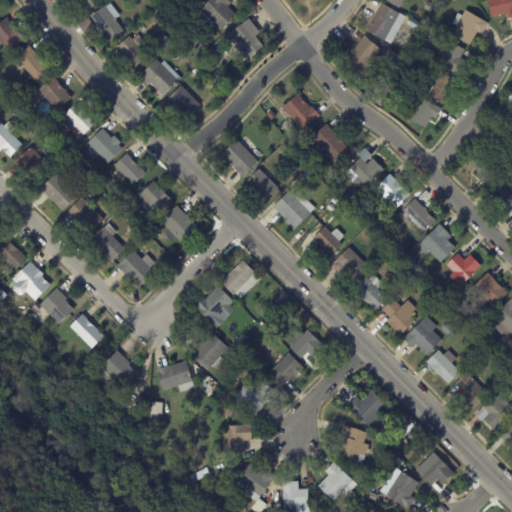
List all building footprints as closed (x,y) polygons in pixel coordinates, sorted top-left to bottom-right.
[(100,0),(101,1),(86,14),(75,0),(100,0)] [(202,0),(192,10),(182,0),(202,0)] [(226,0),(231,5),(227,8),(236,17),(221,32),(213,25),(209,29),(195,16),(211,0),(226,0)] [(404,0),(399,9),(384,1),(384,0),(404,0)] [(511,19),(507,20),(506,16),(505,16),(505,15),(492,18),(487,0),(511,0),(511,19)] [(424,9),(428,2),(435,6),(432,12),(424,9)] [(109,43),(90,18),(109,4),(119,17),(114,21),(123,32),(109,43)] [(405,20),(390,45),(366,31),(381,4),(406,19),(405,20)] [(487,26),(481,36),(477,33),(469,47),(451,36),(456,27),(451,25),(458,14),(462,17),(465,11),(488,25),(487,26)] [(7,20),(23,39),(9,52),(1,42),(0,43),(0,21),(5,17),(7,20)] [(419,24),(415,31),(405,25),(409,19),(419,24)] [(245,23),(263,47),(250,58),(231,34),(244,23),(245,23)] [(156,39),(152,43),(144,33),(148,29),(156,39)] [(190,37),(185,41),(181,36),(185,32),(190,37)] [(170,41),(165,45),(160,39),(165,35),(170,41)] [(127,63),(116,50),(129,38),(131,41),(137,36),(144,43),(138,49),(147,59),(134,70),(127,63)] [(355,48),(364,38),(381,52),(361,76),(344,61),(355,48)] [(464,52),(460,59),(467,63),(459,77),(438,66),(450,43),(464,52)] [(216,44),(221,50),(215,54),(210,48),(216,44)] [(410,44),(415,47),(409,58),(403,55),(408,44),(410,44)] [(30,47),(49,70),(35,81),(23,67),(19,71),(11,62),(29,47),(30,47)] [(207,52),(210,49),(215,55),(211,58),(207,52)] [(389,50),(399,59),(387,74),(377,65),(389,50)] [(213,62),(208,66),(204,60),(208,56),(213,62)] [(171,70),(181,80),(163,98),(150,85),(149,86),(140,77),(156,61),(160,65),(163,62),(171,70)] [(212,64),(215,68),(210,72),(207,68),(212,64)] [(456,83),(452,90),(453,91),(446,102),(445,102),(443,106),(429,97),(429,95),(423,92),(431,79),(437,82),(441,74),(456,83)] [(54,78),(72,98),(56,111),(38,90),(53,77),(54,78)] [(24,94),(19,99),(13,92),(18,87),(24,94)] [(182,88),(200,106),(186,121),(166,102),(181,87),(182,88)] [(312,107),(320,116),(302,131),(282,108),(298,94),(310,108),(312,107)] [(441,112),(434,123),(430,121),(424,130),(408,120),(420,99),(441,111),(441,112)] [(81,108),(96,122),(83,135),(64,116),(76,103),(81,108)] [(276,116),(271,121),(266,115),(271,110),(276,116)] [(1,149),(0,148),(0,124),(3,127),(7,122),(14,129),(10,133),(21,145),(9,158),(1,149)] [(327,125),(347,147),(326,166),(305,143),(326,124),(327,125)] [(38,129),(30,136),(27,133),(34,126),(38,129)] [(106,133),(123,150),(109,164),(99,154),(93,160),(86,153),(92,147),(89,144),(103,130),(106,133)] [(239,143),(258,162),(243,177),(222,155),(237,140),(239,143)] [(70,141),(74,145),(70,149),(66,144),(70,141)] [(305,153),(301,157),(292,148),(297,144),(305,153)] [(21,168),(15,162),(30,147),(51,169),(36,184),(21,168)] [(364,149),(371,155),(364,162),(366,164),(372,158),(383,170),(361,192),(343,174),(359,158),(357,155),(364,148),(364,149)] [(483,183),(476,176),(479,173),(469,163),(483,149),(500,166),(483,183)] [(66,157),(63,160),(57,155),(61,152),(66,157)] [(127,154),(146,173),(133,185),(114,166),(127,154)] [(264,174),(278,188),(266,200),(246,181),(258,169),(264,174)] [(313,176),(306,181),(301,175),(308,169),(313,176)] [(391,175),(410,194),(395,210),(375,189),(390,174),(391,175)] [(64,184),(76,196),(61,211),(40,189),(54,175),(64,184)] [(511,190),(511,206),(509,210),(486,188),(498,176),(511,190)] [(95,181),(99,177),(103,181),(99,185),(95,181)] [(154,182),(173,201),(159,215),(140,196),(153,182),(154,182)] [(281,216),(273,207),(289,191),(311,213),(295,229),(290,225),(282,218),(283,217),(281,216)] [(339,203),(336,206),(330,201),(333,197),(339,202),(339,203)] [(92,208),(103,220),(88,235),(66,213),(81,198),(92,208)] [(420,204),(423,208),(424,207),(427,210),(426,210),(436,221),(424,233),(402,211),(415,199),(420,204)] [(332,213),(326,209),(330,204),(336,208),(332,213)] [(177,207),(198,228),(182,244),(175,237),(171,242),(164,235),(169,230),(160,222),(176,206),(177,207)] [(125,250),(112,262),(90,240),(103,228),(104,228),(108,224),(116,233),(112,237),(125,250)] [(440,225),(451,237),(448,240),(455,248),(440,263),(429,252),(426,255),(418,248),(422,244),(421,243),(439,224),(440,225)] [(332,233),(336,228),(344,236),(339,242),(342,245),(325,262),(314,251),(320,245),(313,238),(324,227),(331,234),(332,233)] [(387,231),(393,237),(388,241),(380,232),(385,228),(387,231)] [(5,237),(26,259),(13,271),(0,258),(0,240),(4,237),(5,237)] [(183,247),(189,241),(193,245),(188,251),(183,247)] [(399,245),(401,247),(396,253),(391,250),(397,243),(399,245)] [(342,275),(341,274),(339,276),(330,266),(348,248),(368,267),(351,284),(342,275)] [(125,274),(117,266),(132,251),(141,260),(146,255),(154,263),(149,268),(154,273),(139,288),(125,274)] [(458,254),(464,260),(469,255),(480,266),(461,287),(450,277),(454,273),(446,266),(458,254)] [(413,259),(416,263),(412,267),(406,260),(410,256),(413,259)] [(261,280),(241,300),(235,294),(233,295),(221,282),(243,261),(261,280)] [(31,264),(38,271),(36,272),(39,276),(40,275),(50,286),(34,302),(24,292),(20,297),(12,289),(17,285),(12,280),(30,262),(31,264)] [(402,279),(398,274),(404,267),(409,272),(402,279)] [(489,274),(508,294),(493,308),(473,287),(488,273),(489,274)] [(364,300),(353,289),(365,277),(368,280),(373,275),(382,284),(377,289),(387,299),(375,311),(364,300)] [(408,286),(412,282),(416,285),(411,290),(408,286)] [(197,307),(205,299),(206,300),(218,287),(233,302),(229,307),(234,312),(226,319),(222,314),(211,324),(195,308),(197,307)] [(57,290),(66,300),(65,301),(73,310),(58,325),(39,306),(56,289),(57,290)] [(511,335),(510,333),(505,339),(488,322),(511,298),(511,335)] [(397,303),(401,307),(407,301),(417,311),(411,317),(415,321),(400,336),(386,322),(390,318),(382,311),(393,299),(397,303)] [(276,310),(272,315),(266,311),(271,306),(276,310)] [(83,317),(103,336),(91,349),(69,327),(82,315),(83,317)] [(417,347),(415,345),(411,348),(402,339),(424,317),(435,327),(431,331),(440,341),(425,355),(417,347)] [(447,323),(453,329),(446,335),(441,329),(447,323)] [(484,334),(479,339),(474,334),(479,329),(484,334)] [(323,350),(313,361),(307,355),(302,360),(290,348),(292,346),(288,342),(299,331),(303,334),(307,330),(325,348),(323,350)] [(228,349),(220,358),(224,362),(216,370),(212,366),(207,371),(190,356),(211,333),(228,349)] [(242,346),(236,352),(231,345),(237,340),(242,346)] [(486,358),(483,354),(487,350),(491,353),(486,358)] [(117,352),(130,364),(128,366),(137,375),(122,390),(105,373),(104,374),(99,369),(116,351),(117,352)] [(439,351),(443,356),(447,352),(455,361),(452,364),(460,373),(450,382),(447,379),(445,381),(427,363),(438,351),(439,351)] [(479,355),(474,360),(470,356),(474,351),(479,355)] [(303,368),(288,383),(285,379),(277,387),(266,375),(288,353),(303,368)] [(246,372),(238,366),(242,360),(250,367),(246,372)] [(75,366),(81,361),(85,365),(79,370),(75,366)] [(157,370),(169,366),(169,367),(186,362),(194,389),(180,393),(178,386),(162,391),(156,370),(157,370)] [(475,381),(488,395),(473,410),(459,396),(463,392),(455,384),(467,373),(475,381)] [(261,410),(260,410),(257,416),(234,402),(238,395),(242,397),(247,389),(252,392),(259,381),(274,390),(261,410)] [(348,406),(357,398),(360,402),(371,391),(386,406),(377,415),(382,420),(371,430),(348,407),(348,406)] [(511,408),(511,414),(495,432),(483,420),(481,422),(475,415),(497,393),(511,408)] [(511,425),(511,450),(498,437),(511,424),(511,425)] [(251,440),(251,441),(243,441),(244,451),(229,452),(227,427),(250,425),(251,440)] [(369,446),(362,465),(334,454),(341,436),(340,435),(344,425),(367,434),(363,444),(369,446)] [(420,436),(413,443),(407,438),(414,431),(420,436)] [(392,441),(389,446),(383,440),(387,436),(392,441)] [(454,474),(443,485),(438,480),(431,487),(416,471),(433,453),(454,474)] [(353,481),(333,502),(318,487),(328,476),(325,472),(334,463),(353,481)] [(266,470),(275,478),(258,499),(266,505),(261,511),(255,511),(251,509),(256,503),(234,485),(250,465),(261,474),(265,469),(266,470)] [(414,501),(408,510),(386,496),(401,472),(419,484),(410,497),(415,499),(414,501)] [(301,490),(307,490),(309,505),(297,506),(297,511),(291,511),(290,506),(284,507),(282,483),(298,482),(298,490),(301,490)] [(250,509),(254,511),(263,511),(274,497),(263,490),(250,509)] [(378,494),(376,501),(368,498),(370,492),(378,494)]
